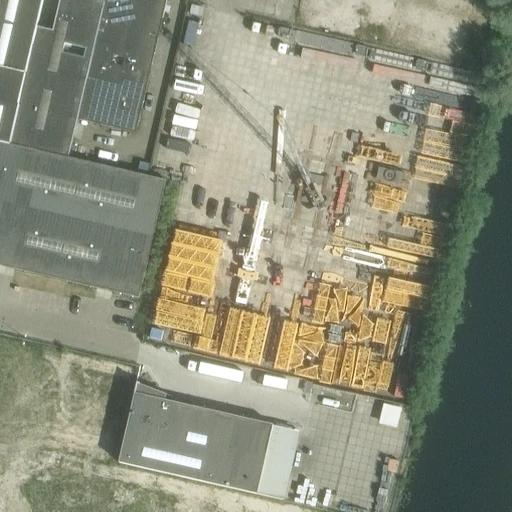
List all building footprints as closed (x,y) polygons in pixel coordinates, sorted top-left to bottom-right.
[(0,0),(0,102),(19,107),(37,29),(44,0),(0,0)] [(19,107),(10,146),(69,159),(78,121),(105,3),(89,0),(60,0),(53,32),(37,29),(19,107)] [(105,0),(105,3),(78,121),(136,134),(167,0),(105,0)] [(473,16),(394,0),(385,44),(464,60),(473,16)] [(334,11),(330,30),(361,36),(365,18),(334,11)] [(0,143),(10,146),(19,107),(0,102),(0,143)] [(69,159),(10,146),(0,143),(0,266),(139,299),(166,182),(69,159)] [(117,461),(137,366),(64,350),(43,445),(117,461)] [(119,464),(258,495),(273,426),(165,401),(166,396),(138,385),(138,384),(137,384),(119,464)] [(36,511),(174,511),(178,491),(22,463),(36,511)]
